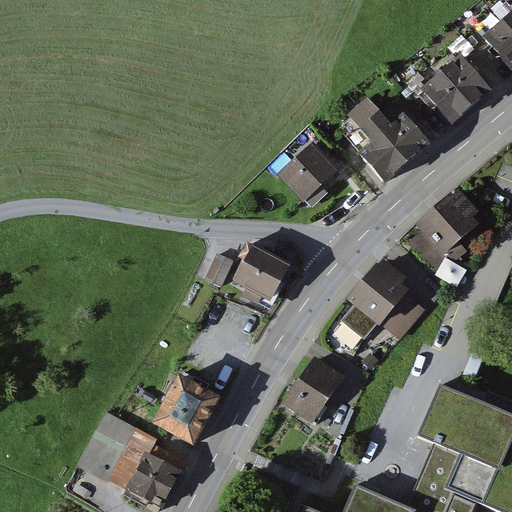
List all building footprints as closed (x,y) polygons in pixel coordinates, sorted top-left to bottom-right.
[(511,68),(511,29),(509,25),(489,42),(511,68)] [(465,62),(446,79),(478,115),(497,98),(465,62)] [(478,115),(446,79),(427,96),(459,132),(478,115)] [(377,98),(352,120),(375,147),(363,157),(389,188),(432,152),(422,141),(434,131),(416,110),(399,124),(377,98)] [(318,148),(283,177),(308,206),(343,177),(318,148)] [(462,195),(421,229),(447,260),(488,225),(462,195)] [(292,270),(257,252),(240,284),(249,289),(243,301),(260,309),(265,299),(275,304),(292,270)] [(390,263),(355,302),(399,341),(426,310),(405,292),(413,283),(390,263)] [(346,378),(315,358),(285,405),(316,425),(346,378)] [(189,379),(183,376),(157,425),(199,447),(225,397),(189,379)] [(511,511),(511,417),(444,389),(422,440),(464,457),(450,488),(507,511),(511,511)] [(159,440),(106,416),(81,470),(167,508),(184,470),(152,455),(159,440)] [(348,511),(311,511),(308,511),(307,511),(414,511),(358,489),(348,511)]
